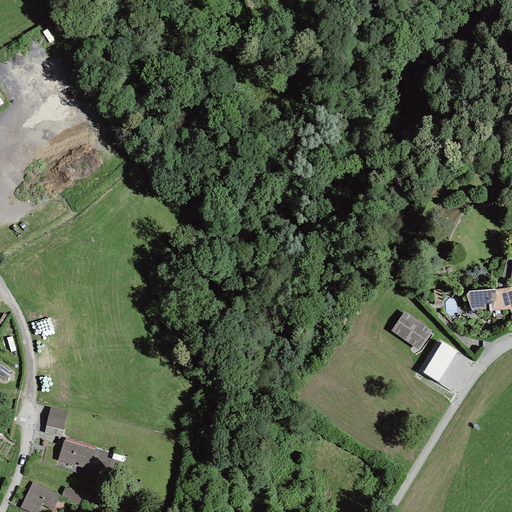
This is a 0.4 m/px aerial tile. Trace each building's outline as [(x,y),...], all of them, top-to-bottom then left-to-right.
[(511,315),(511,269),(509,287),(468,292),(466,295),(471,311),(489,309),(489,310),(506,309),(508,309),(510,310),(511,315)] [(441,290),(433,290),(434,305),(442,304),(441,290)] [(431,330),(404,311),(391,331),(418,350),(431,330)] [(457,351),(441,342),(423,373),(439,382),(457,351)] [(67,412),(50,408),(46,427),(61,430),(63,430),(67,412)] [(61,430),(46,427),(44,433),(61,437),(61,430)] [(95,447),(66,437),(65,441),(64,440),(57,460),(87,470),(94,448),(95,447)] [(445,463),(432,455),(422,470),(436,479),(445,463)] [(33,482),(20,508),(29,511),(38,511),(42,505),(52,510),(60,495),(33,482)] [(84,495),(65,487),(60,497),(79,506),(84,495)]
